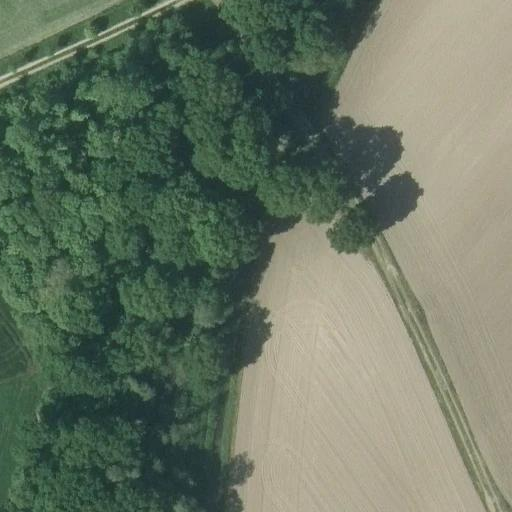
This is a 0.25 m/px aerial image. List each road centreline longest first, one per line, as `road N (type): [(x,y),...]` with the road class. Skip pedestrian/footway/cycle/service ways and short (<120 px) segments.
road 1 (track): [(508,511),(346,194),(275,93)]
road 2 (track): [(0,91),(188,0)]
